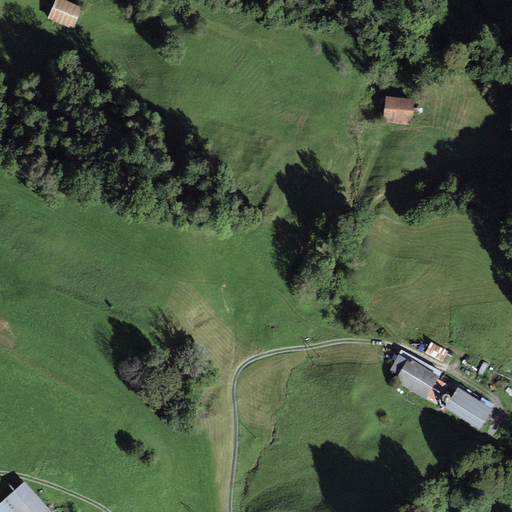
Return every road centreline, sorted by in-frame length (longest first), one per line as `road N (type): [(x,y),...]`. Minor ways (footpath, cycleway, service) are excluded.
road 1 (track): [(232,511),(235,387),(239,368),(253,357),(279,348),(385,344),(506,406)]
road 2 (track): [(0,471),(57,485),(111,511)]
